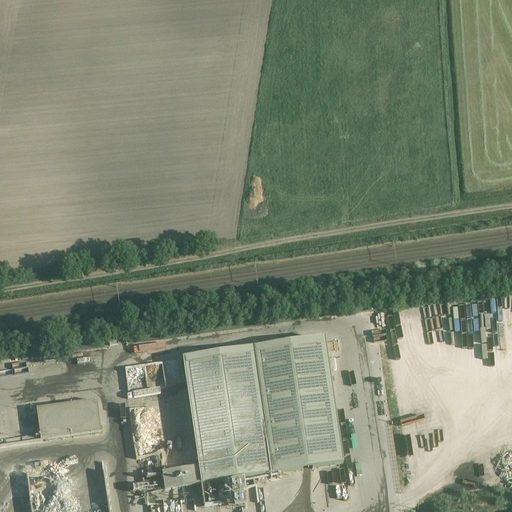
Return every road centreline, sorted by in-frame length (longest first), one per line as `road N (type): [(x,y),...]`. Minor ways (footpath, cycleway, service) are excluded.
road 1 (track): [(511,207),(0,290)]
road 2 (unknown): [(363,511),(383,460),(381,420),(364,356),(343,327),(133,354),(107,377)]
